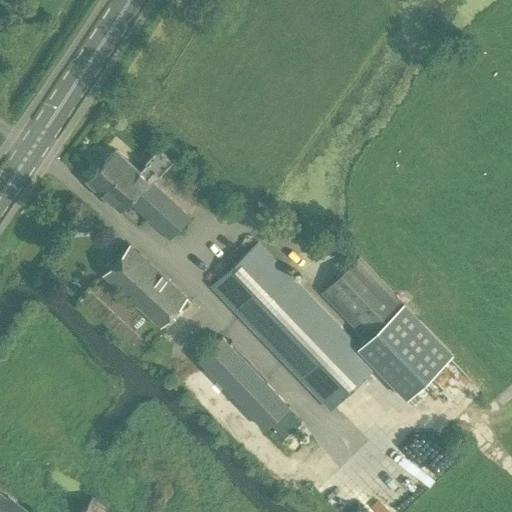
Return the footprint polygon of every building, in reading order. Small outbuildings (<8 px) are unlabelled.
[(141,172),(115,149),(87,182),(119,209),(128,198),(133,202),(131,204),(169,239),(190,217),(151,182),(157,175),(159,176),(173,161),(157,150),(145,164),(146,165),(141,172)] [(330,410),(375,367),(406,398),(452,354),(403,303),(359,256),(322,291),(366,337),(367,338),(357,348),(257,244),(212,286),(330,410)] [(130,246),(103,275),(160,327),(187,298),(130,246)] [(301,423),(286,408),(289,406),(222,337),(199,358),(198,360),(279,443),(301,423)] [(0,494),(0,511),(26,511),(6,497),(5,498),(0,494)] [(78,511),(109,511),(91,497),(78,511)]
